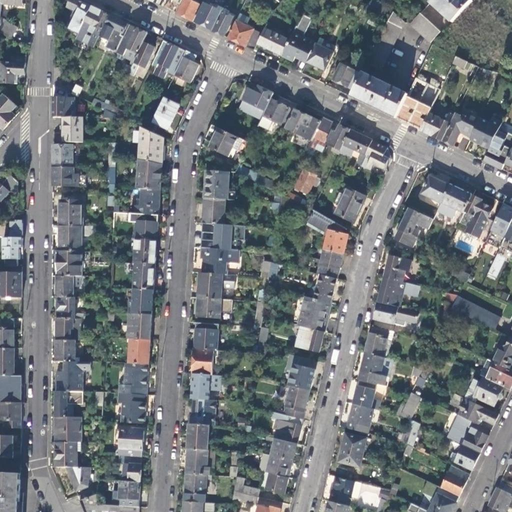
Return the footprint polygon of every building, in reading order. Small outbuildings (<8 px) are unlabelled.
[(92,6),(79,0),(71,0),(68,7),(79,12),(71,29),(79,33),(92,6)] [(180,0),(171,0),(165,8),(175,12),(180,0)] [(194,22),(202,6),(200,5),(202,2),(197,0),(196,3),(189,0),(184,0),(177,14),(194,22)] [(361,8),(366,3),(359,0),(350,0),(349,3),(361,8)] [(433,0),(431,2),(453,22),(473,1),(472,0),(433,0)] [(377,7),(368,1),(366,3),(361,8),(372,15),(377,7)] [(215,31),(224,12),(216,8),(217,6),(212,4),(211,6),(206,3),(196,23),(215,31)] [(76,39),(94,48),(100,36),(110,15),(92,6),(79,33),(76,39)] [(377,7),(372,15),(383,22),(389,15),(377,7)] [(228,14),(224,12),(215,31),(225,36),(234,17),(228,14)] [(388,21),(386,24),(368,64),(381,70),(401,27),(407,23),(396,12),(388,21)] [(240,14),(237,21),(247,26),(250,19),(240,14)] [(317,43),(304,37),(313,18),(304,14),(298,25),(297,25),(290,40),(283,55),(283,56),(294,61),(296,56),(308,62),(316,44),(317,43)] [(441,32),(421,14),(411,24),(431,43),(441,32)] [(17,27),(0,15),(0,30),(10,38),(17,27)] [(128,23),(110,15),(100,36),(109,40),(106,46),(117,52),(124,36),(121,35),(123,32),(124,33),(128,23)] [(247,26),(237,21),(228,38),(255,50),(258,43),(263,34),(247,26)] [(137,27),(130,24),(125,34),(132,38),(137,27)] [(124,36),(117,52),(121,54),(121,55),(132,61),(129,66),(132,67),(144,42),(148,33),(137,27),(132,38),(125,34),(124,36)] [(290,40),(266,28),(263,34),(258,43),(283,55),(290,40)] [(326,41),(319,37),(317,43),(316,44),(317,44),(323,47),(326,41)] [(186,51),(164,40),(152,65),(157,67),(153,74),(164,79),(167,72),(175,75),(175,74),(186,51)] [(144,42),(132,67),(127,77),(131,79),(138,64),(145,67),(155,47),(144,42)] [(323,47),(317,44),(308,62),(326,71),(334,53),(323,47)] [(196,56),(186,51),(175,74),(191,82),(199,64),(193,61),(196,56)] [(469,61),(457,56),(454,63),(465,68),(469,61)] [(25,76),(25,63),(2,62),(1,82),(15,82),(16,76),(25,76)] [(333,80),(355,90),(363,74),(341,64),(333,80)] [(397,119),(409,94),(364,73),(363,74),(355,90),(352,97),(397,119)] [(397,119),(409,124),(428,84),(416,78),(409,94),(397,119)] [(57,79),(55,83),(55,85),(72,94),(75,88),(57,79)] [(409,124),(421,130),(430,113),(441,90),(428,84),(409,124)] [(76,85),(75,88),(72,94),(78,96),(82,88),(76,85)] [(274,93),(259,86),(256,92),(249,88),(239,109),(261,120),(263,116),(271,99),(274,93)] [(15,104),(3,92),(0,95),(0,127),(3,130),(15,115),(10,110),(15,104)] [(76,98),(55,98),(54,116),(64,117),(74,117),(74,115),(83,116),(83,104),(81,103),(78,101),(76,100),(76,98)] [(180,106),(164,98),(153,122),(169,129),(180,106)] [(294,110),(271,99),(263,116),(271,120),(286,127),(294,110)] [(113,106),(111,112),(117,115),(126,119),(129,114),(113,106)] [(294,110),(286,127),(285,128),(295,133),(312,141),(322,121),(295,109),(294,110)] [(466,117),(456,113),(451,123),(443,141),(455,146),(461,133),(472,138),(481,119),(482,118),(469,111),(466,117)] [(430,113),(421,130),(443,141),(451,123),(430,113)] [(268,126),(271,120),(263,116),(261,120),(260,124),(266,126),(268,126)] [(84,142),(84,117),(74,117),(64,117),(64,142),(74,142),(80,142),(84,142)] [(351,130),(324,117),(322,121),(312,141),(310,146),(323,152),(327,144),(341,150),(342,151),(351,130)] [(472,138),(471,140),(490,150),(494,140),(500,128),(502,123),(492,119),(490,123),(481,119),(472,138)] [(251,143),(213,125),(206,138),(213,142),(210,147),(230,157),(234,149),(239,151),(237,154),(244,158),(251,143)] [(165,137),(142,127),(139,159),(163,164),(165,137)] [(511,134),(500,128),(494,140),(490,150),(484,161),(502,169),(505,163),(508,157),(511,149),(511,134)] [(374,141),(351,130),(342,151),(341,150),(340,152),(350,157),(354,150),(362,153),(367,155),(368,152),(374,141)] [(295,133),(293,137),(295,138),(293,142),(308,149),(310,146),(312,141),(295,133)] [(388,148),(374,141),(368,152),(373,154),(370,162),(374,165),(387,171),(392,159),(388,148)] [(116,167),(117,142),(109,142),(108,167),(116,167)] [(54,145),(54,167),(73,167),(74,154),(74,145),(54,145)] [(362,153),(357,163),(362,166),(367,155),(362,153)] [(163,164),(139,159),(137,188),(142,189),(161,190),(163,164)] [(259,184),(263,176),(240,165),(237,173),(259,184)] [(82,167),(73,167),(54,167),(54,186),(75,186),(75,175),(80,175),(82,175),(82,167)] [(116,193),(116,167),(108,167),(108,178),(111,178),(110,186),(98,186),(98,192),(116,193)] [(228,200),(230,172),(208,170),(206,198),(226,199),(228,200)] [(313,209),(315,204),(308,201),(311,196),(309,195),(311,190),(314,191),(315,187),(317,188),(321,180),(317,178),(318,176),(305,170),(296,189),(304,193),(302,198),(294,194),(291,199),(313,209)] [(11,174),(2,183),(11,191),(20,191),(20,182),(11,174)] [(277,183),(263,176),(259,184),(273,190),(277,183)] [(423,194),(442,203),(450,186),(431,177),(423,194)] [(0,203),(11,191),(2,183),(0,181),(0,203)] [(473,196),(451,185),(450,186),(442,203),(462,212),(458,220),(461,221),(473,196)] [(332,211),(354,222),(366,197),(344,186),(332,211)] [(159,217),(161,190),(142,189),(140,206),(137,206),(137,215),(159,217)] [(276,191),(274,203),(282,203),(283,195),(276,191)] [(288,198),(286,197),(283,195),(282,203),(281,210),(280,215),(285,216),(288,198)] [(473,196),(461,221),(461,223),(469,227),(466,232),(467,233),(468,236),(475,239),(478,238),(479,239),(480,238),(489,219),(494,209),(482,203),(483,201),(473,196)] [(226,199),(206,198),(204,223),(224,224),(226,199)] [(83,226),(84,226),(85,200),(61,200),(61,225),(83,226)] [(434,220),(411,209),(396,239),(414,248),(418,238),(412,235),(416,228),(419,229),(421,225),(430,230),(434,220)] [(308,223),(325,232),(324,237),(327,238),(324,250),(344,255),(348,235),(342,234),(345,228),(315,210),(308,223)] [(511,215),(502,211),(496,223),(495,224),(501,227),(503,223),(511,227),(511,215)] [(128,213),(115,212),(114,226),(114,227),(119,227),(120,221),(127,221),(128,213)] [(136,239),(158,240),(159,217),(137,215),(136,239)] [(496,223),(489,219),(480,238),(487,241),(493,230),(494,228),(495,224),(496,223)] [(23,247),(23,220),(10,220),(10,238),(4,237),(4,259),(6,259),(6,266),(14,266),(18,266),(18,259),(20,259),(20,247),(23,247)] [(224,224),(204,223),(204,233),(216,234),(216,241),(203,240),(203,248),(237,251),(238,239),(246,240),(246,226),(224,224)] [(83,226),(61,225),(61,250),(83,251),(83,226)] [(412,235),(418,238),(422,231),(419,229),(416,228),(412,235)] [(156,265),(158,240),(136,239),(134,263),(136,263),(156,265)] [(239,263),(240,251),(237,251),(203,248),(202,259),(206,259),(206,264),(204,264),(203,273),(223,275),(228,275),(228,262),(239,263)] [(83,251),(61,250),(58,250),(58,275),(75,276),(83,276),(83,251)] [(338,279),(344,255),(324,250),(318,274),(322,275),(338,279)] [(485,276),(494,280),(506,258),(497,253),(485,276)] [(413,262),(390,256),(385,278),(404,283),(407,271),(411,272),(413,262)] [(270,278),(272,263),(265,261),(261,277),(270,278)] [(154,290),(156,265),(136,263),(134,288),(154,290)] [(279,264),(272,263),(270,278),(277,279),(279,264)] [(0,296),(22,297),(23,266),(18,266),(14,266),(13,273),(0,272),(0,296)] [(461,272),(458,278),(465,282),(467,283),(471,277),(461,272)] [(223,275),(203,273),(201,273),(199,298),(222,299),(222,289),(234,290),(235,275),(228,275),(223,275)] [(75,276),(58,275),(58,297),(76,297),(83,297),(83,290),(75,290),(75,276)] [(332,303),(338,279),(322,275),(316,299),(332,303)] [(400,307),(406,283),(404,283),(385,278),(379,302),(400,307)] [(154,290),(134,288),(133,313),(153,315),(154,290)] [(76,297),(58,297),(58,318),(82,318),(86,318),(86,314),(76,314),(76,297)] [(306,297),(298,326),(302,327),(325,332),(332,303),(316,299),(306,297)] [(502,318),(458,297),(453,308),(496,330),(502,318)] [(222,299),(199,298),(198,317),(222,319),(222,312),(232,313),(233,300),(222,299)] [(263,317),(266,302),(258,302),(254,327),(262,327),(263,317)] [(400,307),(379,302),(375,319),(406,327),(407,321),(418,323),(420,312),(400,307)] [(153,315),(133,313),(130,313),(129,338),(131,338),(151,339),(153,315)] [(82,318),(58,318),(58,340),(76,340),(85,340),(85,336),(82,336),(82,318)] [(394,331),(373,326),(367,353),(386,358),(388,358),(394,331)] [(0,347),(14,348),(15,327),(0,327),(0,347)] [(320,353),(325,332),(302,327),(297,347),(320,353)] [(197,329),(196,349),(219,351),(220,331),(197,329)] [(511,337),(511,338),(507,348),(502,345),(493,361),(511,370),(511,366),(511,337)] [(149,364),(151,339),(131,338),(129,363),(149,364)] [(76,340),(58,340),(57,361),(66,361),(80,361),(80,357),(76,357),(76,340)] [(437,340),(432,351),(439,355),(444,343),(437,340)] [(15,375),(14,348),(0,347),(0,374),(8,375),(15,375)] [(219,351),(196,349),(194,374),(212,375),(214,375),(215,357),(217,358),(216,365),(223,365),(224,351),(219,351)] [(386,358),(367,353),(360,379),(379,384),(388,386),(389,381),(381,378),(386,358)] [(291,386),(311,391),(316,370),(308,368),(310,360),(290,355),(287,370),(293,372),(290,386),(291,386)] [(395,360),(388,358),(386,358),(381,378),(389,381),(388,386),(389,386),(395,360)] [(91,372),(92,361),(80,361),(66,361),(66,371),(57,371),(57,391),(83,391),(83,372),(91,372)] [(511,370),(493,361),(485,377),(505,387),(511,390),(511,389),(511,370)] [(124,386),(119,386),(118,392),(119,392),(147,394),(149,364),(129,363),(126,363),(124,386)] [(8,375),(0,374),(0,402),(22,403),(22,382),(7,382),(8,375)] [(212,375),(194,374),(192,399),(195,400),(210,400),(211,390),(221,391),(222,376),(214,375),(212,375)] [(505,387),(485,377),(481,384),(476,396),(479,398),(496,406),(499,399),(502,393),(505,387)] [(379,384),(360,379),(354,404),(375,409),(380,410),(382,402),(374,401),(379,384)] [(481,384),(474,380),(465,398),(467,399),(473,402),(476,396),(481,384)] [(303,420),(311,391),(291,386),(284,415),(288,416),(303,420)] [(83,391),(57,391),(57,417),(68,417),(68,410),(74,410),(74,404),(84,404),(84,391),(83,391)] [(103,406),(104,391),(96,391),(95,405),(103,406)] [(147,394),(119,392),(118,403),(123,403),(122,423),(145,425),(147,394)] [(423,397),(412,392),(401,415),(411,420),(423,397)] [(495,424),(500,415),(476,403),(473,402),(467,399),(459,414),(460,414),(473,421),(481,425),(484,419),(495,424)] [(191,416),(191,424),(211,425),(215,426),(217,401),(210,400),(195,400),(194,416),(191,416)] [(22,403),(0,402),(0,420),(7,421),(6,428),(22,428),(22,403)] [(375,409),(354,404),(348,428),(370,433),(375,409)] [(288,416),(284,415),(276,413),(274,420),(277,420),(274,429),(278,430),(275,439),(298,444),(302,425),(293,422),(292,425),(286,423),(288,416)] [(460,414),(448,437),(465,445),(481,453),(490,436),(473,428),(472,428),(470,427),(473,421),(460,414)] [(68,417),(57,417),(57,441),(82,441),(83,417),(74,417),(68,417)] [(414,447),(421,424),(416,422),(408,444),(414,447)] [(211,425),(191,424),(189,449),(209,450),(211,425)] [(120,455),(143,456),(143,450),(144,431),(115,429),(115,441),(120,442),(120,451),(117,451),(117,455),(120,455)] [(340,462),(360,467),(368,438),(347,433),(340,462)] [(0,436),(0,457),(14,458),(14,436),(0,436)] [(298,444),(275,439),(272,455),(293,461),(298,444)] [(82,441),(57,441),(56,467),(68,467),(77,467),(78,454),(83,454),(83,441),(82,441)] [(473,470),(481,453),(465,445),(460,455),(456,453),(452,461),(473,470)] [(209,450),(189,449),(187,474),(210,476),(210,469),(215,469),(216,451),(209,450)] [(239,465),(241,453),(233,452),(230,477),(237,477),(239,465)] [(272,455),(264,454),(260,471),(268,472),(272,455)] [(120,480),(142,481),(143,456),(120,455),(120,480)] [(293,461),(272,455),(268,472),(271,473),(289,478),(293,461)] [(460,496),(471,474),(453,466),(443,488),(460,496)] [(90,467),(77,467),(68,467),(76,491),(90,486),(90,467)] [(19,511),(19,501),(21,473),(0,472),(0,511),(19,511)] [(285,494),(289,478),(271,473),(267,490),(285,494)] [(210,476),(187,474),(185,501),(205,503),(208,479),(213,480),(213,476),(210,476)] [(350,505),(355,481),(336,476),(330,501),(350,505)] [(245,480),(237,477),(235,492),(258,497),(260,491),(243,486),(245,480)] [(140,507),(142,481),(120,480),(119,497),(120,497),(120,505),(140,507)] [(432,511),(452,511),(460,496),(443,488),(442,487),(430,511),(432,511)] [(511,494),(498,488),(489,506),(502,511),(505,511),(509,506),(511,507),(511,494)] [(258,497),(235,492),(234,499),(257,504),(258,497)] [(139,511),(140,507),(120,505),(98,504),(98,493),(80,500),(84,511),(139,511)] [(280,509),(282,503),(259,496),(257,502),(280,509)] [(205,503),(185,501),(184,501),(183,511),(207,511),(208,503),(205,503)] [(347,511),(350,505),(330,501),(327,511),(347,511)] [(413,502),(409,510),(413,511),(432,511),(430,511),(413,502)]
